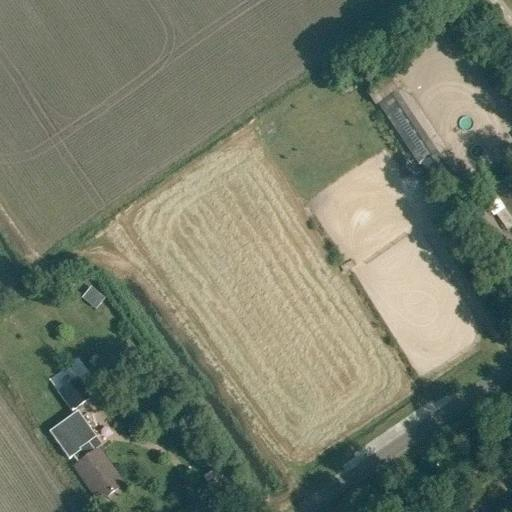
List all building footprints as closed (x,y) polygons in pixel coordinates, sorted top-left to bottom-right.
[(437,155),(420,167),(441,196),(457,185),(437,155)] [(511,172),(490,187),(504,208),(495,214),(506,232),(511,227),(511,172)] [(476,251),(497,237),(479,211),(459,224),(476,251)] [(98,309),(106,298),(92,287),(84,298),(98,309)] [(73,411),(93,397),(78,376),(58,390),(73,411)] [(77,464),(73,467),(98,502),(123,485),(98,449),(94,451),(94,452),(88,444),(96,438),(78,412),(49,432),(68,460),(72,457),(77,464)]
